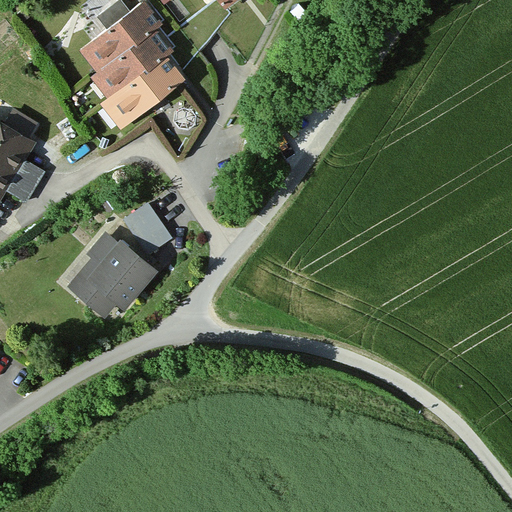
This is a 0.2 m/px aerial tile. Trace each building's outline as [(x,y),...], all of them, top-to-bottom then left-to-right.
[(107,26),(78,49),(97,72),(156,25),(161,21),(144,0),(131,11),(121,0),(118,0),(99,16),(107,26)] [(156,25),(97,72),(89,77),(106,98),(167,50),(172,46),(156,25)] [(186,74),(167,50),(106,98),(103,100),(121,124),(186,74)] [(190,106),(182,105),(174,112),(174,121),(179,129),(189,129),(197,122),(197,113),(190,106)] [(7,119),(0,115),(0,194),(5,187),(26,199),(45,169),(26,158),(38,138),(30,133),(37,121),(14,107),(7,119)] [(112,193),(101,200),(107,209),(118,202),(112,193)] [(148,201),(126,217),(150,251),(172,235),(148,201)] [(156,265),(106,226),(87,250),(92,254),(69,283),(106,312),(117,297),(126,303),(156,265)]
